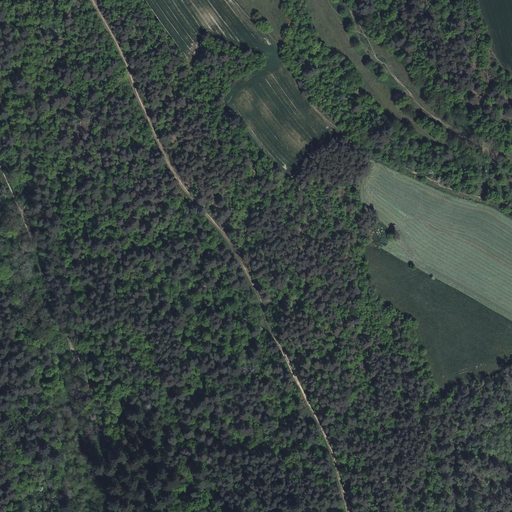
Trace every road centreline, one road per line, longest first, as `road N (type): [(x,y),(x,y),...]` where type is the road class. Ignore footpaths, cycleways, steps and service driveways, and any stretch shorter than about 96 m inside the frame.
road 1 (track): [(95,0),(155,141),(227,241),(276,333),(349,511)]
road 2 (track): [(511,214),(372,149)]
